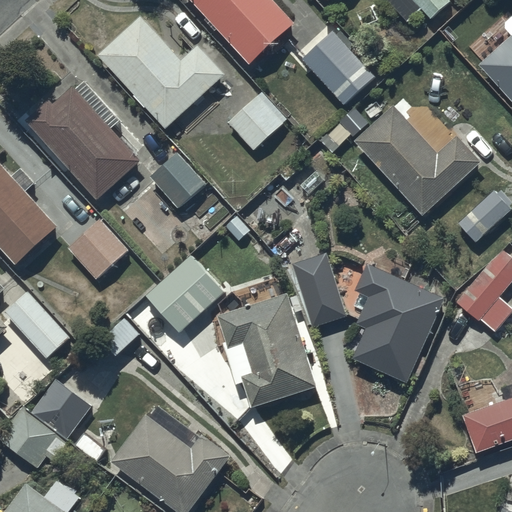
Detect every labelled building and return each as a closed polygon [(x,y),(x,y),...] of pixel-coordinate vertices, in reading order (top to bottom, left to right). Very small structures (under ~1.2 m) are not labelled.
[(296,17),(279,0),(194,0),(209,14),(206,17),(217,29),(219,27),(251,60),(296,17)] [(391,0),(407,19),(429,0),(391,0)] [(144,12),(102,52),(171,124),(228,70),(200,40),(185,55),(144,12)] [(511,31),(511,34),(482,60),(511,95),(511,17),(505,23),(511,31)] [(334,27),(299,59),(337,101),(353,86),(362,97),(379,81),(369,70),(381,58),(345,19),(335,28),(334,27)] [(51,96),(28,116),(99,195),(142,156),(112,123),(119,117),(86,79),(76,87),(74,84),(55,101),(51,96)] [(264,90),(231,119),(255,146),(288,117),(264,90)] [(395,103),(358,138),(425,211),(482,158),(458,132),(439,150),(395,103)] [(179,150),(154,173),(182,204),(207,181),(179,150)] [(14,172),(0,157),(0,242),(17,261),(59,222),(26,188),(35,179),(22,165),(14,172)] [(144,226),(126,207),(115,217),(134,237),(130,240),(142,253),(158,238),(145,225),(144,226)] [(236,214),(207,241),(237,273),(259,253),(270,264),(279,255),(269,244),(266,246),(236,214)] [(129,246),(101,216),(70,245),(98,275),(129,246)] [(511,251),(507,247),(459,299),(480,318),(482,316),(499,331),(511,316),(511,304),(499,293),(511,279),(511,251)] [(329,250),(295,261),(314,322),(348,312),(329,250)] [(446,294),(370,260),(358,288),(362,290),(356,305),(365,309),(359,322),(368,326),(355,356),(408,380),(446,294)] [(0,331),(9,323),(0,312),(0,289),(6,285),(0,278),(0,331)] [(71,334),(29,288),(6,310),(48,355),(71,334)] [(289,290),(218,312),(227,339),(224,339),(238,381),(245,379),(253,405),(319,385),(289,290)] [(141,331),(127,314),(102,335),(117,352),(141,331)] [(93,402),(57,375),(32,410),(24,404),(0,436),(40,466),(49,453),(57,458),(71,438),(68,436),(93,402)] [(511,394),(464,412),(477,449),(511,436),(511,381),(508,383),(511,394)] [(193,444),(147,410),(111,458),(183,511),(188,511),(232,453),(202,431),(193,444)] [(71,511),(69,510),(81,493),(58,477),(47,492),(28,478),(3,511),(71,511)]
